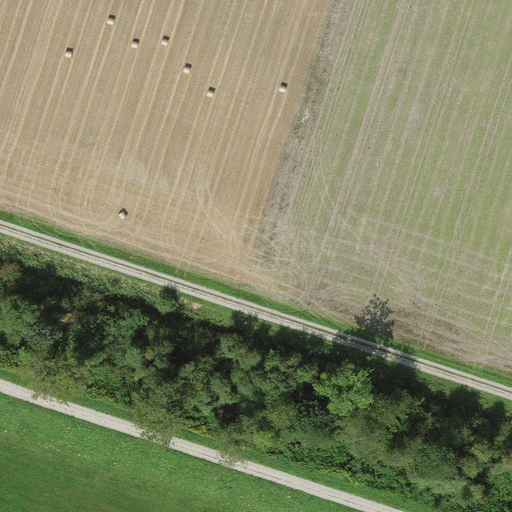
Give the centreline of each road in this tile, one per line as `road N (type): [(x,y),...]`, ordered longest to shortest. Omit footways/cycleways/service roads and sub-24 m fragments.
road 1 (track): [(0,224),(511,394)]
road 2 (track): [(0,390),(374,511)]
